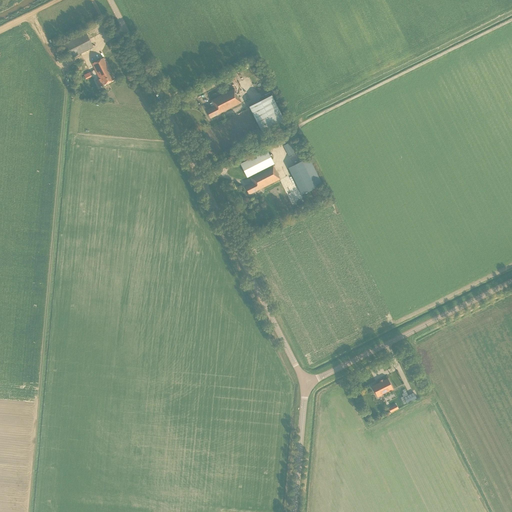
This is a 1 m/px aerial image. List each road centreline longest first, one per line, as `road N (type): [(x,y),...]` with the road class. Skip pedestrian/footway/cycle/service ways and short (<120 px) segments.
road 1 (tertiary): [(306,383),(109,0)]
road 2 (unclassified): [(306,383),(511,280)]
road 3 (tertiary): [(293,511),(306,383)]
